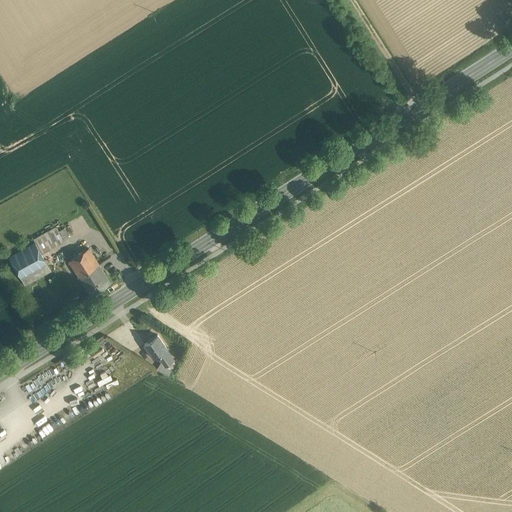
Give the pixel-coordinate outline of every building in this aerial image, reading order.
[(65,230),(60,233),(65,241),(70,238),(65,230)] [(59,232),(11,259),(27,286),(52,272),(42,254),(65,241),(60,233),(59,232)] [(74,257),(69,260),(80,277),(101,264),(90,246),(74,257)] [(71,252),(66,255),(69,260),(74,257),(71,252)] [(101,264),(80,277),(91,295),(112,281),(101,264)] [(168,349),(159,335),(145,345),(155,358),(160,355),(166,351),(168,349)] [(172,360),(166,351),(160,355),(167,364),(172,360)] [(174,362),(167,367),(172,371),(176,365),(174,362)] [(167,367),(161,364),(158,369),(169,376),(172,371),(167,367)]
